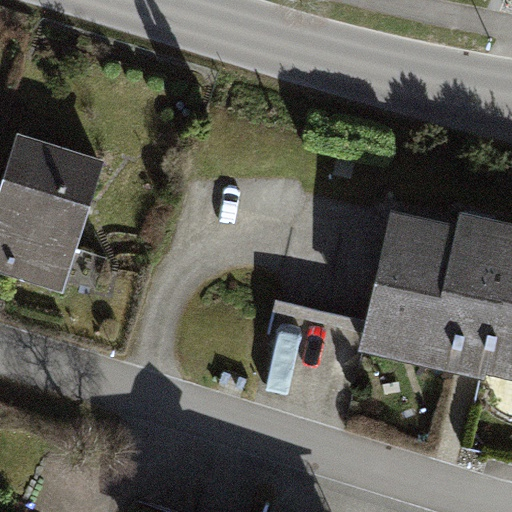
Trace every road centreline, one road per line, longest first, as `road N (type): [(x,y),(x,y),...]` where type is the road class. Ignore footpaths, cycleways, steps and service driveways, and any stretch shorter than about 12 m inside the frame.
road 1 (residential): [(475,498),(0,349)]
road 2 (tertiary): [(511,96),(290,46),(136,0)]
